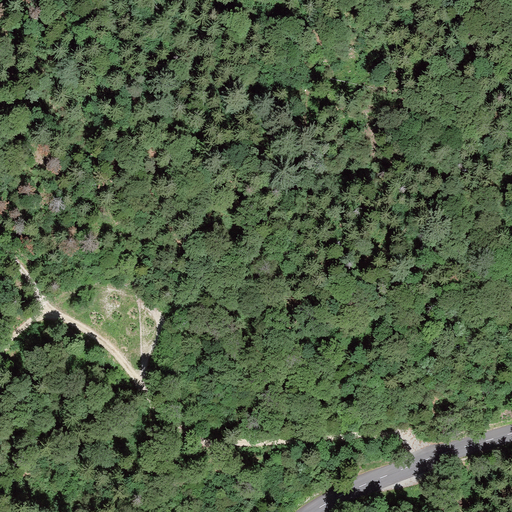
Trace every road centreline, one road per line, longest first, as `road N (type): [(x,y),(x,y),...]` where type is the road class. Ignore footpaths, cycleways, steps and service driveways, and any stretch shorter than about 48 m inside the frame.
road 1 (track): [(159,214),(264,146),(445,98),(511,54)]
road 2 (track): [(435,455),(393,432),(203,439),(136,367)]
road 3 (tertiary): [(308,511),(372,478),(511,434)]
road 4 (track): [(136,367),(80,319),(0,369)]
